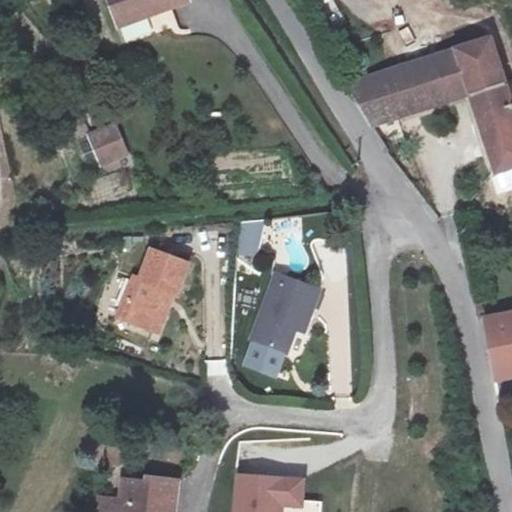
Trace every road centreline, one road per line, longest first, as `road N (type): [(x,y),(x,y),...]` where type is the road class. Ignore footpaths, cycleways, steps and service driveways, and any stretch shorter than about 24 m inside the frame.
road 1 (residential): [(404,198),(374,245),(380,417),(261,422),(223,410),(216,301)]
road 2 (unclassified): [(510,511),(457,277),(404,198)]
road 3 (unclassified): [(404,198),(276,0)]
